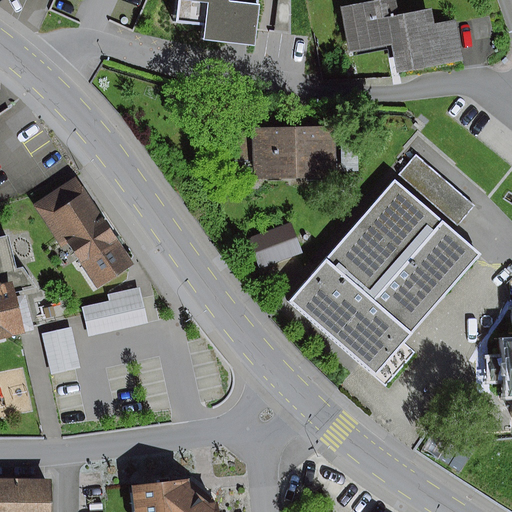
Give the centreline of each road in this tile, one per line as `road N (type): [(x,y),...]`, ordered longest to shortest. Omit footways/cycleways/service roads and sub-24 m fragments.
road 1 (residential): [(31,67),(62,49),(96,44),(253,81),(351,92),(475,86),(501,100)]
road 2 (primary): [(278,375),(113,157),(31,67)]
road 3 (residential): [(234,426),(201,436),(0,451)]
road 4 (primary): [(454,511),(306,401)]
